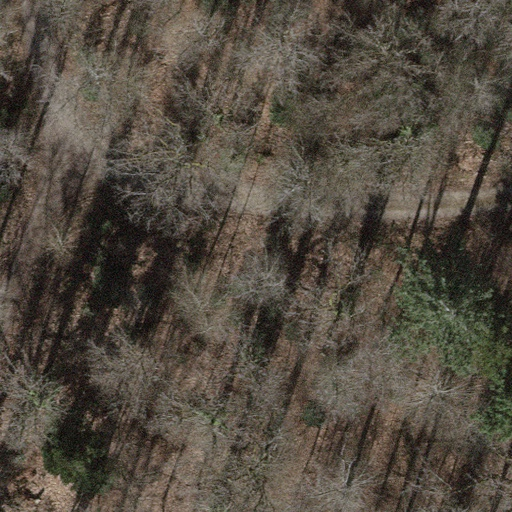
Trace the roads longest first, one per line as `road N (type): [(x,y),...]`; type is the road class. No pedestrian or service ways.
road 1 (track): [(46,0),(73,102),(104,142),(300,196),(511,198)]
road 2 (track): [(0,337),(104,142)]
